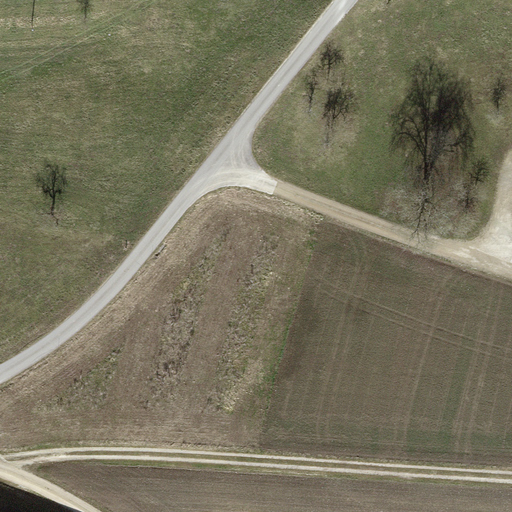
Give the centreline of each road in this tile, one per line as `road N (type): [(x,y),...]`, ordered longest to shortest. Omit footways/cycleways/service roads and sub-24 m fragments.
road 1 (track): [(0,462),(58,451),(511,480)]
road 2 (residential): [(0,377),(73,327),(116,280),(198,154),(282,50),(338,0)]
